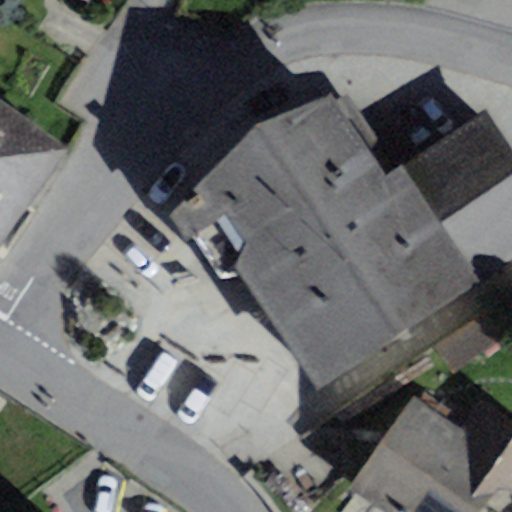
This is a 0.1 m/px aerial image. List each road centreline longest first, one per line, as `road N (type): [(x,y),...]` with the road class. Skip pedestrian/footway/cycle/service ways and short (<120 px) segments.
road 1 (residential): [(0,331),(166,89),(317,30),(388,28),(511,57)]
road 2 (unclassified): [(0,351),(225,511)]
